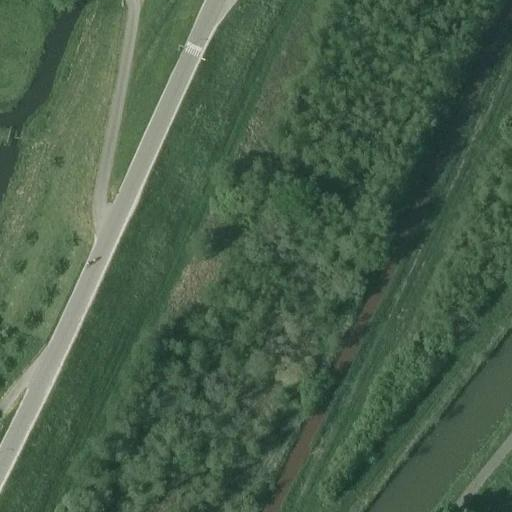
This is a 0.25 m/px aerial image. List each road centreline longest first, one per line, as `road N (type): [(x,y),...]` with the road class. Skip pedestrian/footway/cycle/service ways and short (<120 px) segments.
road 1 (unclassified): [(0,476),(220,0)]
road 2 (track): [(347,511),(511,304)]
road 3 (track): [(132,0),(99,201),(106,249)]
